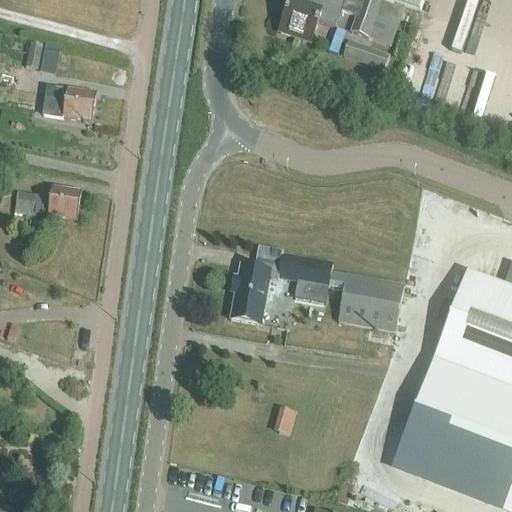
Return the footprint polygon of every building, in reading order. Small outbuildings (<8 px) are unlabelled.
[(420,14),(425,0),(309,0),(306,7),(290,2),(282,25),(283,26),(280,35),(311,46),(319,25),(335,30),(338,20),(339,20),(342,12),(357,17),(363,0),(382,0),(383,0),(420,14)] [(363,0),(352,34),(391,47),(404,10),(374,0),(363,0)] [(350,45),(345,59),(386,73),(391,59),(350,45)] [(25,69),(37,71),(41,48),(29,46),(25,69)] [(0,59),(18,63),(20,54),(0,49),(0,59)] [(0,97),(9,98),(9,84),(0,83),(0,97)] [(67,92),(66,101),(46,98),(43,119),(62,122),(63,119),(93,123),(96,95),(67,92)] [(463,125),(511,138),(511,105),(471,94),(463,125)] [(18,194),(15,214),(36,218),(36,215),(77,222),(82,194),(52,189),(50,199),(18,194)] [(261,327),(260,327),(269,284),(278,286),(284,255),(259,250),(255,271),(241,268),(230,322),(260,328),(261,327)] [(332,267),(286,259),(282,283),(328,291),(328,290),(331,274),(332,267)] [(511,500),(511,266),(504,288),(467,274),(433,364),(398,457),(511,500)] [(344,293),(347,277),(331,274),(328,290),(344,293)] [(395,335),(404,288),(347,277),(338,324),(395,335)] [(279,410),(272,432),(289,436),(295,414),(279,410)]
